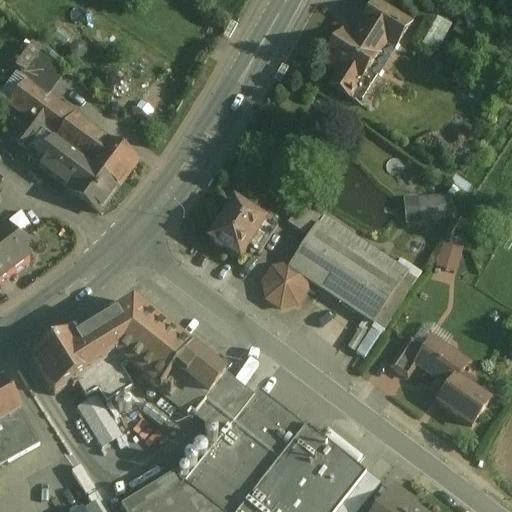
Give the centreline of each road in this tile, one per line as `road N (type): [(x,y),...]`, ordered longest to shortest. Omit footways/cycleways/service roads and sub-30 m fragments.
road 1 (unclassified): [(488,511),(163,267),(125,247)]
road 2 (secondary): [(286,0),(182,175),(125,247)]
road 3 (secondary): [(125,247),(0,340)]
road 4 (unclassified): [(125,247),(0,162)]
